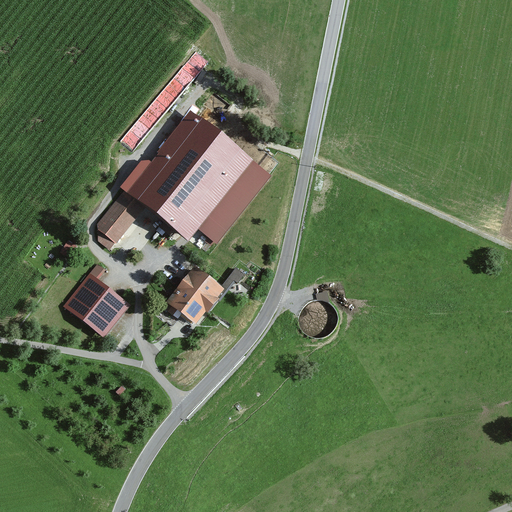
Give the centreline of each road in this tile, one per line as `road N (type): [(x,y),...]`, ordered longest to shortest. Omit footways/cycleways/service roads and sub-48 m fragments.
road 1 (unclassified): [(117,511),(145,454),(250,337),(273,298),(340,0)]
road 2 (track): [(148,369),(0,339)]
